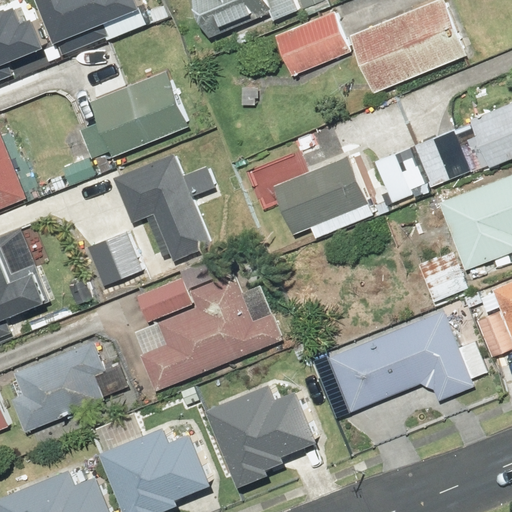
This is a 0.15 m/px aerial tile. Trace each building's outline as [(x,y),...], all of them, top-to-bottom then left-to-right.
[(32,0),(31,1),(51,49),(136,13),(130,0),(32,0)] [(298,10),(293,0),(186,0),(205,42),(267,14),(270,22),(298,10)] [(323,0),(296,0),(301,11),(325,2),(323,0)] [(466,57),(442,0),(439,0),(348,38),(372,96),(466,57)] [(0,13),(0,66),(40,49),(28,21),(16,26),(8,10),(0,13)] [(348,51),(330,14),(272,41),(289,78),(348,51)] [(175,79),(171,69),(101,97),(112,122),(90,131),(100,155),(123,146),(125,153),(203,121),(184,75),(175,79)] [(511,104),(468,122),(487,170),(511,160),(511,104)] [(0,208),(36,194),(3,112),(0,113),(0,208)] [(194,171),(182,143),(123,166),(143,218),(164,209),(182,254),(221,239),(202,192),(226,183),(217,161),(194,171)] [(362,157),(348,163),(347,159),(310,172),(302,150),(255,167),(271,209),(289,202),(300,232),(323,223),(326,233),(373,215),(368,202),(378,198),(362,157)] [(399,152),(374,162),(392,204),(416,194),(399,152)] [(511,175),(438,205),(465,273),(511,254),(511,175)] [(47,268),(28,224),(0,235),(0,330),(11,326),(8,318),(64,295),(52,266),(47,268)] [(150,267),(135,229),(95,244),(110,283),(150,267)] [(467,289),(453,253),(419,266),(433,302),(467,289)] [(190,268),(192,273),(146,291),(156,318),(203,300),(197,286),(216,278),(210,260),(190,268)] [(200,288),(207,303),(146,329),(155,352),(151,354),(164,387),(293,334),(272,283),(253,290),(245,269),(200,288)] [(487,315),(498,310),(511,342),(511,284),(480,298),(487,315)] [(340,355),(342,359),(323,367),(331,388),(350,381),(361,408),(426,381),(435,403),(473,387),(470,380),(488,373),(475,341),(458,348),(444,313),(340,355)] [(496,315),(477,323),(492,358),(511,349),(496,315)] [(116,369),(102,337),(24,369),(34,392),(24,396),(38,430),(114,398),(104,374),(116,369)] [(293,393),(287,378),(226,401),(256,480),(287,468),(284,462),(303,455),(300,446),(334,433),(315,384),(293,393)] [(0,431),(19,423),(1,384),(0,384),(0,431)] [(181,422),(119,448),(145,511),(179,511),(181,511),(178,503),(196,496),(194,492),(228,477),(206,426),(187,435),(181,422)] [(86,464),(9,496),(15,511),(132,511),(115,469),(93,478),(86,464)]
